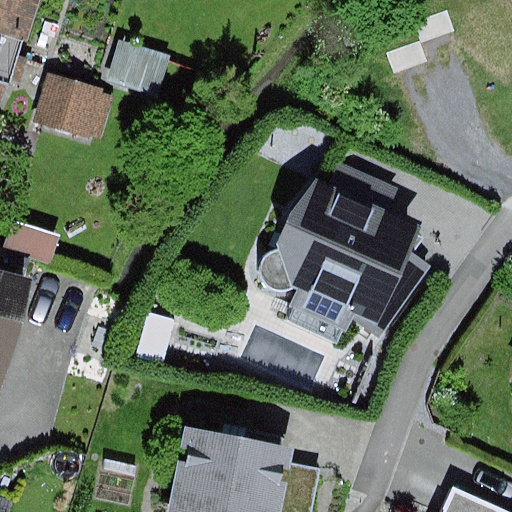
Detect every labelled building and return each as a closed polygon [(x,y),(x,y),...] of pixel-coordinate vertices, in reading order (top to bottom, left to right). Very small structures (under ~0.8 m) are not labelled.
[(0,0),(0,101),(20,38),(26,40),(38,0),(0,0)] [(511,0),(426,0),(376,56),(410,87),(451,43),(504,90),(511,81),(511,0)] [(118,41),(106,81),(157,96),(169,57),(118,41)] [(102,90),(48,74),(35,120),(100,138),(112,96),(101,93),(102,90)] [(334,164),(325,184),(388,210),(396,190),(334,164)] [(325,184),(315,180),(294,210),(278,244),(279,250),(272,252),(265,256),(261,263),(259,270),(260,278),(263,284),(269,289),(277,292),(285,292),(289,289),(292,288),(298,290),(290,308),(346,332),(353,320),(379,341),(430,268),(411,253),(421,224),(388,210),(325,184)] [(58,237),(13,222),(5,248),(49,263),(58,237)] [(0,379),(26,283),(0,276),(0,379)] [(173,319),(146,313),(136,357),(163,363),(173,319)] [(291,445),(183,425),(166,511),(279,511),(288,463),(291,445)] [(309,511),(318,469),(288,463),(279,511),(309,511)] [(500,511),(454,492),(445,511),(500,511)]
